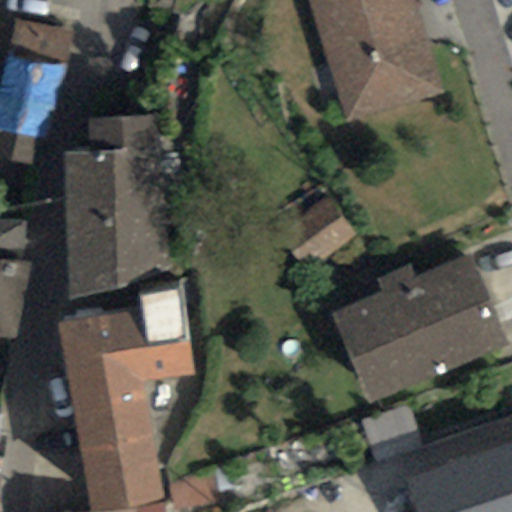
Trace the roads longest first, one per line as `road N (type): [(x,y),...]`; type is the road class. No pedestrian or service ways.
road 1 (residential): [(12,511),(64,139),(100,0)]
road 2 (residential): [(472,0),(511,132)]
